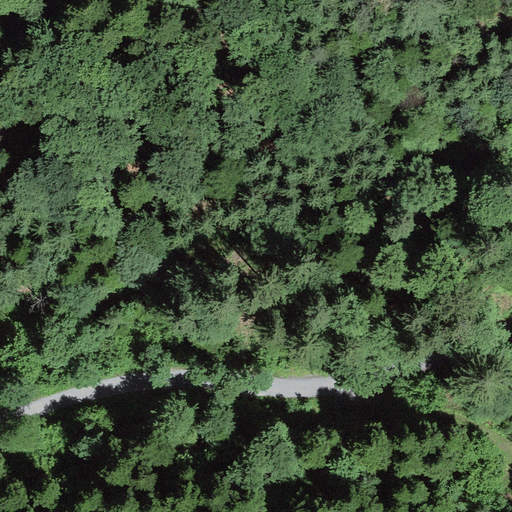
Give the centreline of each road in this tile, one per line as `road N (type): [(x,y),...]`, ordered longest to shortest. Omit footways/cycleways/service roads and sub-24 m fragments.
road 1 (track): [(511,152),(252,231),(175,264),(69,332),(15,417)]
road 2 (track): [(0,422),(97,390),(161,380),(319,389),(511,325)]
road 3 (track): [(511,460),(497,439),(447,417),(319,389)]
